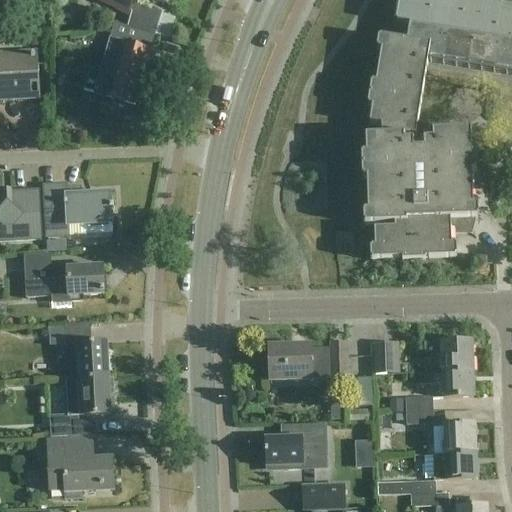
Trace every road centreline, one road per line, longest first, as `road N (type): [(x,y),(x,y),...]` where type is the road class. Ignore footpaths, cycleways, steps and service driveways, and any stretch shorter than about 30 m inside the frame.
road 1 (residential): [(507,303),(200,315)]
road 2 (residential): [(218,160),(185,153),(0,160)]
road 3 (tertiary): [(206,511),(200,315)]
road 4 (tertiary): [(200,315),(218,160)]
road 5 (tertiary): [(218,160),(264,12)]
road 6 (residential): [(511,426),(507,303)]
